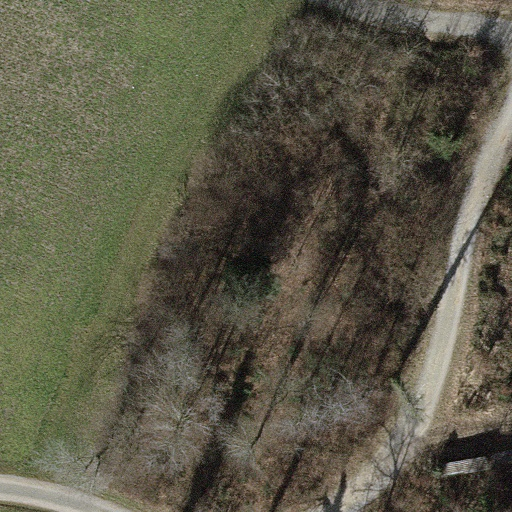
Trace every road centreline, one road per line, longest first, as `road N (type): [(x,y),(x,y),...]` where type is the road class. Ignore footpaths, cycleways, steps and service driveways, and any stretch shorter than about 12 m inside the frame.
road 1 (track): [(329,511),(363,491),(420,411),(461,208),(511,94)]
road 2 (track): [(511,28),(386,27),(327,0)]
road 3 (track): [(118,511),(99,500),(0,488)]
